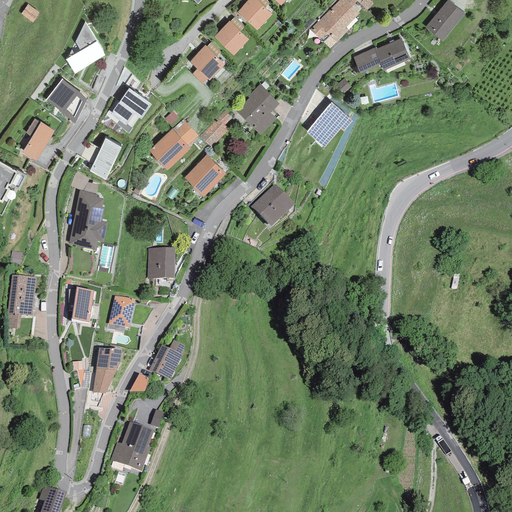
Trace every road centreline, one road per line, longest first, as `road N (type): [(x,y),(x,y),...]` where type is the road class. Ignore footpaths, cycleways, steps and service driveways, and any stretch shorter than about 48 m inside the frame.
road 1 (unclassified): [(226,205),(130,376),(89,482),(75,491),(61,482),(53,182),(108,90),(138,0)]
road 2 (secondary): [(511,141),(411,188),(385,239),(382,345),(460,464),(480,511)]
road 3 (unclassified): [(226,205),(197,299),(190,367),(131,511)]
road 4 (unclassified): [(423,0),(321,69),(266,161),(226,205)]
